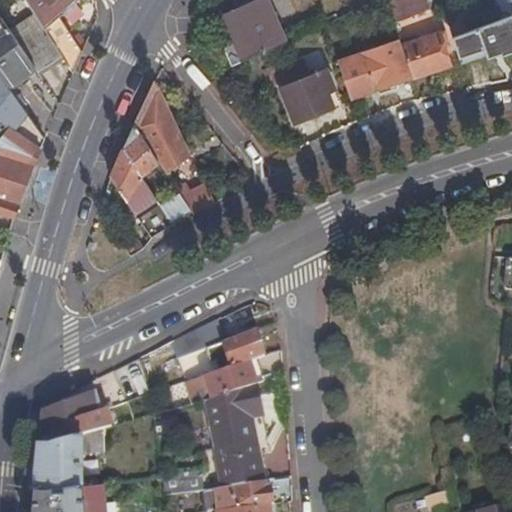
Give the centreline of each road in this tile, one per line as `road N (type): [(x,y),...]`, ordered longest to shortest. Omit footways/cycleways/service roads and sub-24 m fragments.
road 1 (tertiary): [(16,376),(81,140),(140,19)]
road 2 (unclassified): [(16,376),(294,235)]
road 3 (residential): [(315,511),(294,235)]
road 4 (residential): [(271,182),(442,116),(511,101)]
road 5 (unclassified): [(294,235),(511,152)]
road 6 (residential): [(241,143),(140,19)]
road 7 (residential): [(271,182),(150,253)]
